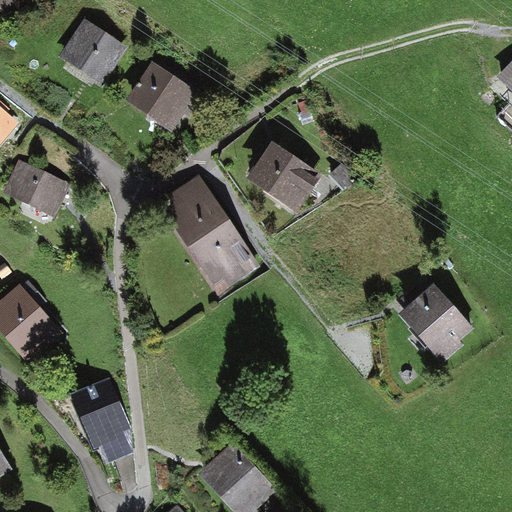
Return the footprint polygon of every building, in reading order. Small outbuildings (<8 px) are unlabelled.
[(86,24),(65,55),(101,79),(122,48),(86,24)] [(511,67),(502,76),(511,86),(511,55),(506,62),(511,67)] [(138,86),(141,88),(134,98),(169,122),(180,106),(190,113),(199,100),(153,68),(142,86),(139,84),(138,86)] [(0,114),(0,126),(1,125),(8,131),(13,125),(0,114)] [(274,150),(256,177),(289,200),(299,185),(307,191),(316,178),(274,150)] [(22,165),(10,191),(52,211),(64,185),(22,165)] [(343,166),(333,175),(341,189),(356,179),(343,166)] [(172,210),(217,278),(239,264),(245,272),(254,266),(203,190),(172,210)] [(357,290),(393,266),(354,208),(318,231),(357,290)] [(407,315),(446,358),(460,346),(454,339),(471,325),(457,309),(452,313),(425,282),(407,297),(416,307),(407,315)] [(0,308),(0,322),(24,349),(37,338),(39,340),(37,342),(42,347),(56,334),(19,292),(0,308)] [(80,397),(99,442),(112,436),(120,455),(134,449),(107,385),(93,392),(92,389),(90,390),(91,392),(80,397)] [(208,472),(245,511),(246,511),(256,502),(265,511),(268,511),(280,501),(232,450),(208,472)]
